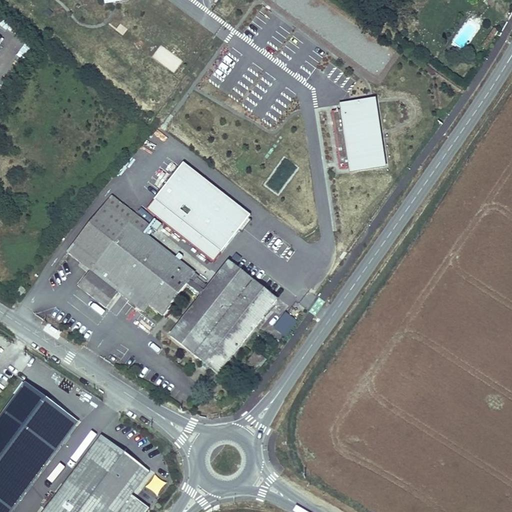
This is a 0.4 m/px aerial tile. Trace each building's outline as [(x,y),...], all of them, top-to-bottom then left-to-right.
[(351,167),(352,172),(388,167),(378,99),(369,100),(379,162),(365,164),(365,162),(360,163),(360,165),(351,167)] [(351,167),(360,165),(360,163),(365,162),(365,164),(379,162),(369,100),(348,103),(349,109),(340,111),(331,112),(340,169),(351,167)] [(157,130),(152,136),(162,144),(167,137),(157,130)] [(250,218),(183,166),(148,211),(216,263),(250,218)] [(165,318),(203,268),(112,199),(73,249),(95,266),(89,274),(115,293),(122,285),(132,293),(147,304),(165,318)] [(229,265),(171,339),(217,375),(276,301),(229,265)] [(115,293),(89,274),(78,290),(103,309),(115,293)] [(126,301),(132,293),(122,285),(115,293),(126,301)] [(21,286),(16,292),(21,296),(26,289),(21,286)] [(141,312),(147,304),(132,293),(126,301),(141,312)] [(284,312),(273,328),(286,337),(298,321),(284,312)] [(260,368),(265,357),(254,352),(249,363),(260,368)] [(24,389),(0,422),(0,511),(11,511),(74,425),(24,389)] [(145,511),(149,507),(130,493),(146,470),(98,435),(44,511),(145,511)]
